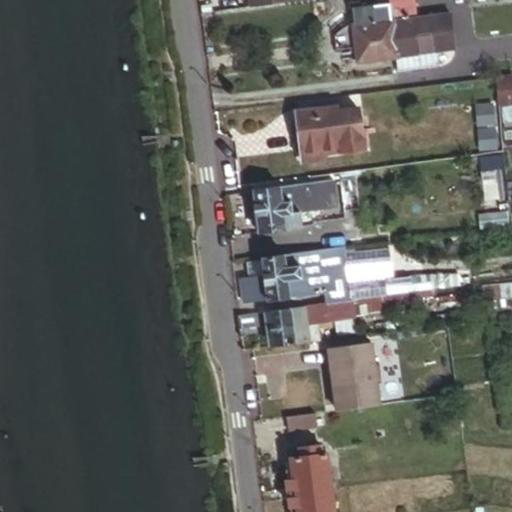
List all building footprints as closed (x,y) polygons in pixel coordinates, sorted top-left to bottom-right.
[(391,12),(389,0),(375,0),(376,4),(377,13),(391,12)] [(457,49),(453,14),(420,16),(417,0),(389,0),(391,12),(392,18),(397,55),(399,74),(436,70),(440,64),(439,52),(457,49)] [(397,55),(392,18),(378,20),(377,13),(376,4),(355,7),(360,47),(355,48),(357,60),(397,55)] [(511,75),(499,78),(504,125),(511,124),(511,75)] [(359,153),(355,112),(334,114),(333,105),(313,107),(314,116),(298,117),(302,159),(359,153)] [(500,123),(498,105),(483,107),(485,125),(500,123)] [(486,202),(500,200),(496,172),(482,174),(486,202)] [(343,209),(338,177),(252,190),(259,234),(305,228),(303,214),(343,209)] [(502,220),(501,210),(487,212),(488,222),(502,220)] [(347,255),(346,248),(262,260),(264,275),(242,278),(246,304),(326,293),(328,304),(345,302),(353,300),(347,255)] [(394,279),(390,249),(347,255),(353,300),(389,295),(387,280),(394,279)] [(451,288),(449,276),(415,277),(417,292),(429,290),(451,288)] [(417,292),(415,277),(394,279),(387,280),(389,295),(417,292)] [(511,300),(511,291),(511,285),(483,289),(485,304),(511,300)] [(418,309),(417,300),(430,298),(429,290),(417,292),(389,295),(353,300),(345,302),(347,318),(418,309)] [(464,307),(463,296),(439,299),(441,310),(464,307)] [(322,341),(320,323),(347,319),(347,318),(345,302),(328,304),(271,312),(276,347),(322,341)] [(482,322),(511,317),(511,309),(503,310),(502,308),(480,311),(482,322)] [(482,322),(480,311),(463,313),(465,324),(482,322)] [(262,327),(261,313),(242,315),(244,330),(262,327)] [(379,407),(371,346),(329,351),(337,413),(379,407)] [(319,429),(317,415),(288,419),(290,433),(319,429)] [(337,511),(330,454),(324,455),(323,445),(301,448),(302,457),(293,458),(294,469),(295,479),(290,480),(293,507),(299,507),(300,511),(337,511)]
